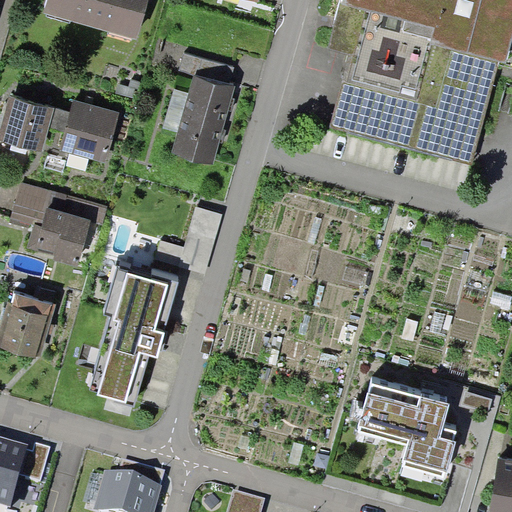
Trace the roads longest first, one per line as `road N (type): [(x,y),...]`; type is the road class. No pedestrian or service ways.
road 1 (residential): [(298,0),(165,446)]
road 2 (residential): [(370,511),(186,453)]
road 3 (residential): [(165,446),(0,403)]
